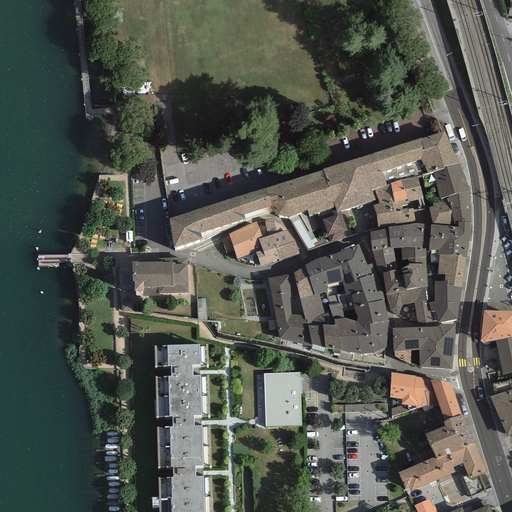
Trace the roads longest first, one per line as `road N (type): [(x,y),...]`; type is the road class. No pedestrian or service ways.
road 1 (residential): [(470,377),(394,367),(391,324),(359,232),(265,272),(159,252),(150,186)]
road 2 (primary): [(470,377),(481,184),(417,0)]
road 3 (primary): [(511,511),(470,377)]
